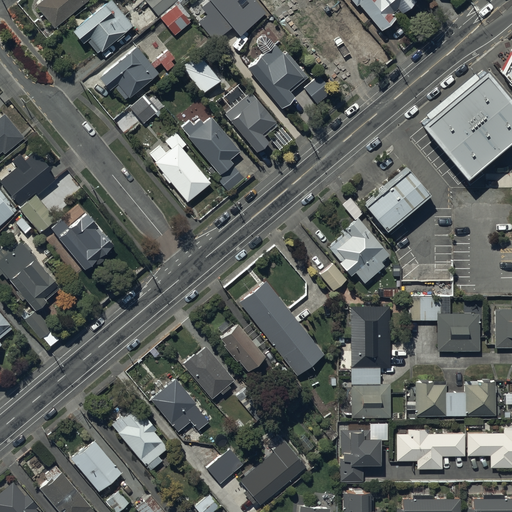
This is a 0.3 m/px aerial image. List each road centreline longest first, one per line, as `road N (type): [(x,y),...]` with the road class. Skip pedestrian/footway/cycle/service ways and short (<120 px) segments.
road 1 (tertiary): [(511,0),(190,270)]
road 2 (residential): [(0,52),(190,270)]
road 3 (tertiary): [(190,270),(0,430)]
